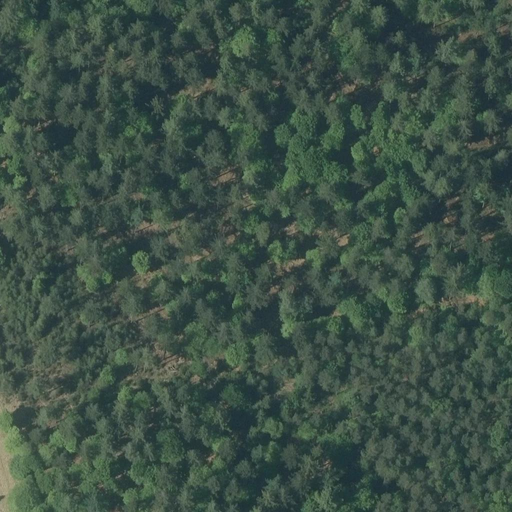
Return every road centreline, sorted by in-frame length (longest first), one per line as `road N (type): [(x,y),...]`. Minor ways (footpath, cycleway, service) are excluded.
road 1 (track): [(109,33),(219,416),(235,511)]
road 2 (track): [(322,5),(235,12),(0,54)]
